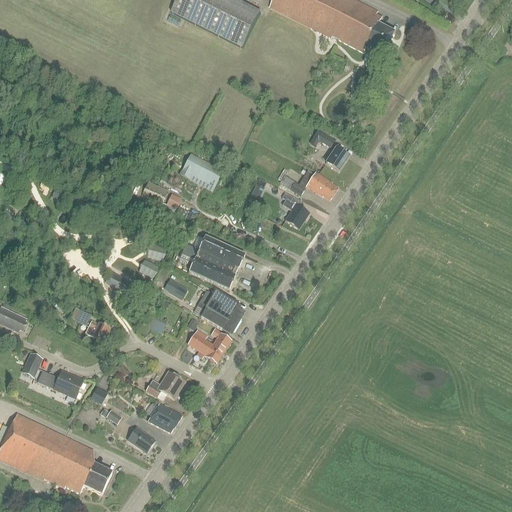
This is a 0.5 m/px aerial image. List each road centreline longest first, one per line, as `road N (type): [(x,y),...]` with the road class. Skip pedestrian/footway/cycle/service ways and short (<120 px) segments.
road 1 (secondary): [(220,389),(491,0)]
road 2 (residential): [(220,389),(147,350),(135,348),(92,373),(0,333)]
road 3 (secondary): [(133,511),(220,389)]
